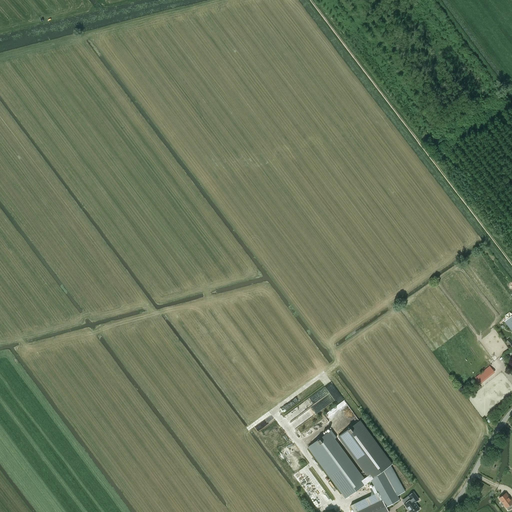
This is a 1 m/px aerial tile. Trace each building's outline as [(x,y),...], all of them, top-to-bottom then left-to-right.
[(490,366),(475,378),(480,384),(495,372),(490,366)] [(311,396),(316,404),(301,414),(305,420),(335,401),(326,387),(311,396)] [(295,420),(291,424),(297,429),(302,423),(304,421),(302,419),(300,421),(299,420),(297,422),(295,420)] [(392,464),(359,420),(338,436),(371,480),(383,471),(386,469),(392,464)] [(345,499),(371,480),(368,476),(366,478),(330,431),(307,448),(345,499)] [(371,480),(386,507),(407,495),(390,466),(386,469),(383,471),(384,472),(371,480)] [(290,480),(295,477),(296,480),(300,479),(297,473),(294,475),(291,470),(286,472),(290,480)] [(308,491),(318,507),(326,503),(323,499),(328,496),(320,483),(314,486),(314,487),(308,491)] [(511,500),(506,492),(498,498),(501,502),(501,503),(502,505),(503,505),(506,508),(511,503),(511,500)] [(378,493),(351,506),(353,511),(375,511),(381,509),(385,507),(378,493)] [(411,511),(418,511),(421,510),(417,504),(421,501),(415,494),(410,497),(413,500),(406,505),(411,511)]
